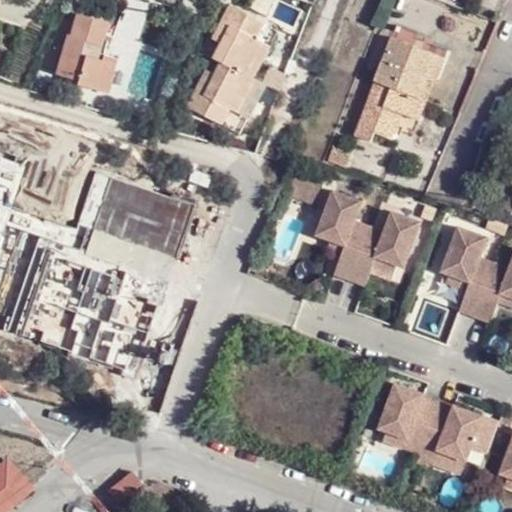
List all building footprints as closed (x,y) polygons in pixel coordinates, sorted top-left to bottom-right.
[(238,4),(223,28),(232,34),(223,46),(215,58),(220,63),(245,76),(264,42),(257,37),(265,23),(238,4)] [(112,20),(84,14),(79,32),(73,29),(62,64),(80,71),(76,80),(109,91),(119,54),(104,49),(102,58),(85,53),(91,35),(107,40),(112,20)] [(232,34),(223,28),(215,41),(223,46),(232,34)] [(392,37),(375,81),(419,97),(427,76),(435,53),(392,37)] [(275,47),(264,42),(245,76),(253,82),(275,47)] [(447,57),(435,53),(427,76),(437,82),(447,57)] [(234,111),(253,82),(245,76),(220,63),(207,85),(202,80),(186,107),(216,124),(228,104),(234,111)] [(419,97),(375,81),(355,137),(376,145),(380,134),(390,137),(399,112),(421,122),(428,100),(419,97)] [(338,131),(355,135),(366,92),(350,87),(338,131)] [(363,148),(342,140),(336,153),(358,163),(363,148)] [(324,182),(296,171),(288,194),(316,205),(324,182)] [(358,196),(330,185),(313,229),(320,232),(341,240),(330,269),(346,275),(366,221),(351,215),(358,196)] [(381,226),(366,221),(346,275),(362,282),(370,261),(373,252),(394,260),(400,262),(417,217),(388,207),(381,226)] [(482,232),(453,222),(437,267),(443,269),(465,276),(455,306),(471,312),(490,257),(475,252),(482,232)] [(341,240),(320,232),(316,241),(337,249),(341,240)] [(505,262),(490,257),(471,312),(486,317),(494,297),(497,288),(511,293),(511,242),(511,243),(505,262)] [(394,260),(373,252),(370,261),(391,268),(394,260)] [(443,269),(440,278),(462,285),(465,276),(443,269)] [(511,293),(497,288),(494,297),(511,302),(511,293)] [(433,394),(389,378),(373,422),(400,433),(397,442),(413,448),(433,394)] [(477,411),(433,394),(413,448),(429,454),(432,445),(453,452),(460,455),(477,411)] [(400,433),(379,425),(377,434),(397,442),(400,433)] [(511,426),(496,468),(511,474),(511,426)] [(453,452),(432,445),(429,454),(449,462),(453,452)] [(0,511),(6,511),(35,488),(6,455),(0,459),(0,511)] [(511,474),(503,471),(499,480),(511,484),(511,474)] [(121,506),(144,487),(132,472),(109,491),(121,506)]
